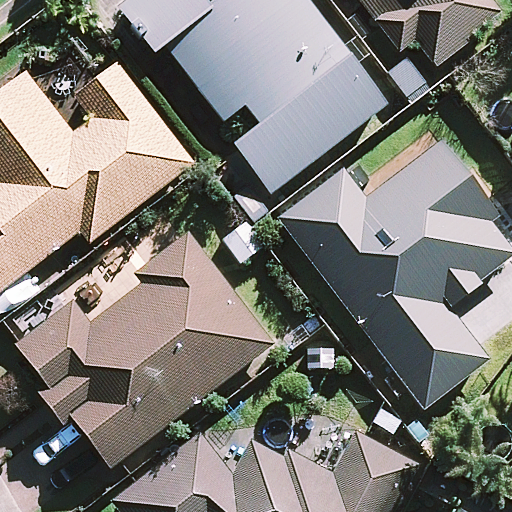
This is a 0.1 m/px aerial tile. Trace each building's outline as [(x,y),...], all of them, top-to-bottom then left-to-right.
[(385,106),(303,0),(131,0),(118,11),(152,56),(162,48),(221,124),(243,107),(259,127),(232,148),(268,196),(385,106)] [(355,0),(398,54),(412,43),(433,70),(500,18),(485,0),(355,0)] [(511,67),(493,46),(468,67),(490,93),(511,74),(511,67)] [(190,166),(115,67),(74,98),(92,122),(72,138),(23,74),(0,91),(0,292),(78,232),(87,244),(190,166)] [(511,258),(511,240),(439,145),(368,199),(346,169),(277,221),(422,411),(486,362),(446,309),(511,258)] [(245,178),(226,192),(252,226),(271,212),(245,178)] [(244,220),(217,240),(241,271),(267,251),(244,220)] [(271,346),(188,237),(134,278),(140,286),(88,326),(62,292),(5,335),(45,388),(36,395),(60,426),(69,419),(108,470),(271,346)] [(336,346),(303,345),(302,376),(335,378),(336,346)] [(406,411),(383,397),(363,432),(386,446),(406,411)] [(355,432),(332,473),(287,449),(281,459),(256,445),(224,470),(198,436),(111,503),(117,511),(393,511),(419,467),(355,432)]
